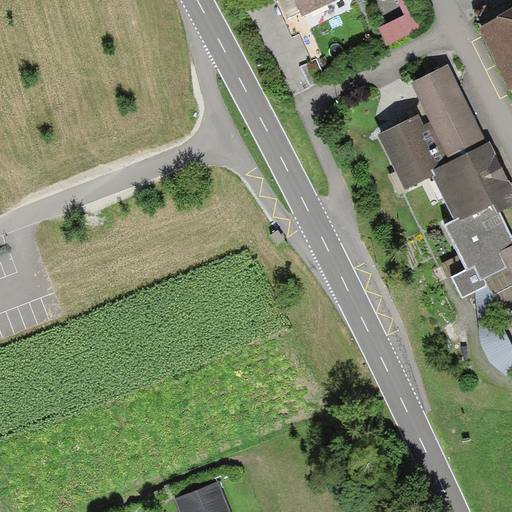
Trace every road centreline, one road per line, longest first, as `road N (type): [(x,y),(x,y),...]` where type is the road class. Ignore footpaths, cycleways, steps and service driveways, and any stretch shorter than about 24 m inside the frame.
road 1 (residential): [(447,28),(306,102),(337,184),(340,216),(323,236)]
road 2 (primary): [(455,511),(335,262)]
road 3 (primary): [(323,236),(206,15)]
road 4 (residential): [(225,138),(0,226)]
road 5 (residential): [(225,138),(295,234),(335,262)]
road 6 (residential): [(511,149),(447,28)]
road 7 (residential): [(206,15),(203,57),(225,138)]
